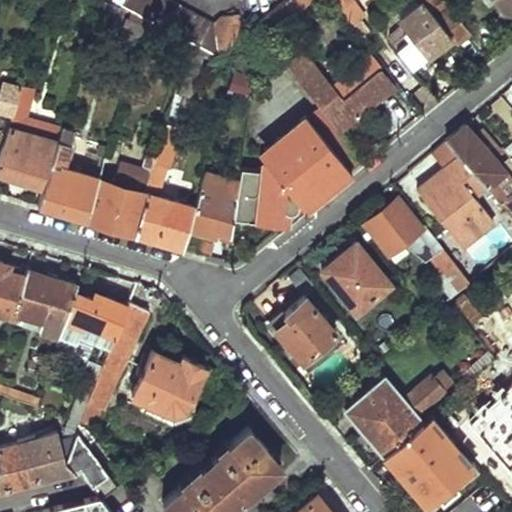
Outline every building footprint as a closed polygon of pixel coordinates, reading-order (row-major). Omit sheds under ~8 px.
[(96,0),(93,12),(104,16),(109,3),(101,0),(96,0)] [(112,0),(216,56),(239,36),(235,19),(211,23),(169,0),(112,0)] [(282,0),(273,8),(283,20),(307,0),(282,0)] [(338,0),(336,2),(346,15),(355,7),(349,0),(338,0)] [(418,0),(399,17),(428,53),(450,36),(420,0),(418,0)] [(420,0),(450,36),(455,43),(467,34),(440,0),(420,0)] [(491,0),(499,8),(508,0),(491,0)] [(509,12),(511,9),(511,0),(508,0),(499,8),(501,11),(509,12)] [(115,43),(134,51),(143,23),(126,16),(115,43)] [(180,247),(185,229),(192,205),(157,194),(200,54),(187,47),(156,143),(130,232),(155,239),(180,247)] [(317,105),(337,131),(392,86),(378,67),(380,65),(372,55),(359,66),(368,78),(352,91),(345,82),(335,89),(319,68),(315,70),(302,53),(286,66),(317,105)] [(225,84),(247,89),(249,76),(230,66),(225,84)] [(0,84),(0,109),(10,113),(19,86),(19,84),(2,78),(0,84)] [(0,145),(0,170),(40,183),(57,128),(24,117),(32,91),(19,86),(10,113),(0,145)] [(380,99),(396,120),(408,111),(392,90),(380,99)] [(304,117),(348,171),(361,160),(337,131),(317,105),(304,117)] [(234,221),(283,224),(284,209),(285,211),(287,211),(292,209),(293,207),(294,204),(299,211),(310,202),(348,171),(304,117),(264,147),(263,167),(241,166),(236,198),(234,221)] [(446,137),(485,184),(503,169),(465,121),(446,137)] [(58,210),(82,218),(96,175),(69,166),(75,145),(72,143),(76,131),(59,124),(57,128),(40,183),(34,203),(58,210)] [(418,188),(464,246),(495,220),(476,198),(488,188),(485,184),(446,137),(430,149),(445,166),(418,188)] [(140,166),(117,161),(112,180),(96,175),(82,218),(106,225),(130,232),(156,143),(148,141),(140,166)] [(214,229),(230,234),(234,221),(236,198),(197,186),(192,205),(185,229),(211,236),(214,229)] [(363,221),(389,254),(422,227),(397,195),(363,221)] [(436,277),(446,290),(463,277),(427,231),(411,245),(422,260),(418,263),(432,279),(436,277)] [(319,266),(354,309),(389,280),(354,238),(319,266)] [(0,311),(10,315),(12,309),(23,273),(0,265),(0,264),(1,260),(0,259),(0,311)] [(35,330),(55,337),(62,319),(68,299),(74,284),(24,267),(23,273),(12,309),(39,317),(35,330)] [(422,300),(431,310),(446,299),(437,289),(422,300)] [(269,319),(299,356),(332,329),(303,293),(269,319)] [(83,322),(115,332),(126,305),(93,296),(89,306),(68,299),(62,319),(81,326),(83,322)] [(86,401),(107,410),(146,309),(128,301),(126,305),(115,332),(103,360),(89,394),(86,401)] [(167,411),(180,405),(201,363),(180,352),(176,357),(150,344),(127,390),(167,411)] [(89,394),(103,360),(95,356),(80,391),(89,394)] [(342,406),(380,452),(430,410),(455,389),(438,369),(429,376),(427,373),(400,396),(381,374),(342,406)] [(55,428),(0,443),(0,454),(8,484),(74,468),(64,457),(72,435),(86,401),(89,394),(80,391),(78,391),(62,431),(69,434),(58,438),(55,428)] [(432,413),(443,425),(458,412),(449,399),(432,413)] [(511,409),(481,437),(511,469),(511,400),(511,401),(511,400),(511,409)] [(443,425),(432,413),(430,410),(380,452),(403,480),(414,471),(431,491),(457,466),(446,452),(458,442),(443,425)] [(160,496),(172,511),(219,511),(278,462),(247,424),(160,496)] [(77,466),(100,494),(116,481),(82,445),(72,435),(64,457),(74,468),(77,466)] [(446,452),(457,466),(465,475),(477,465),(458,442),(446,452)] [(488,511),(505,498),(487,478),(449,511),(488,511)] [(333,511),(315,490),(288,511),(333,511)] [(68,503),(44,509),(44,511),(111,511),(98,496),(68,503)]
